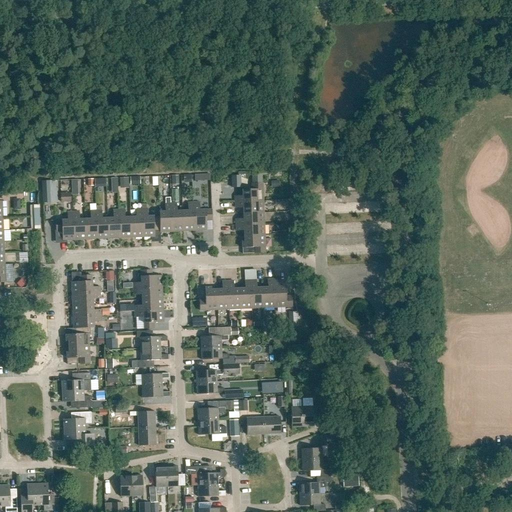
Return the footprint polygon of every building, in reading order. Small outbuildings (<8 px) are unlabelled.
[(240,176),(232,176),(232,188),(240,188),(240,176)] [(52,181),(42,182),(43,198),(53,198),(52,181)] [(242,190),(242,196),(234,197),(235,203),(263,201),(262,184),(252,184),(252,190),(242,190)] [(61,193),(61,201),(71,201),(71,193),(61,193)] [(263,201),(235,203),(235,208),(243,208),(243,214),(263,213),(263,201)] [(188,211),(182,211),(183,232),(194,231),(193,203),(187,203),(188,211)] [(193,203),(194,231),(206,231),(206,221),(212,221),(211,210),(199,211),(199,203),(193,203)] [(165,212),(159,212),(159,216),(160,231),(160,233),(172,232),(170,204),(165,204),(165,212)] [(183,232),(182,211),(177,212),(176,204),(170,204),(172,232),(183,232)] [(39,228),(39,205),(30,205),(29,227),(39,228)] [(135,210),(136,217),(130,218),(131,238),(142,238),(141,209),(135,210)] [(154,231),(160,231),(159,216),(147,217),(147,209),(141,209),(142,238),(154,237),(154,231)] [(113,218),(107,219),(108,239),(120,239),(118,210),(113,211),(113,218)] [(124,210),(118,210),(120,239),(131,238),(130,218),(125,218),(124,210)] [(90,212),(90,219),(85,220),(85,240),(97,240),(96,211),(90,212)] [(108,239),(107,219),(102,219),(101,211),(96,211),(97,240),(108,239)] [(67,220),(55,221),(56,232),(62,231),(62,241),(74,241),(73,212),(67,213),(67,220)] [(79,212),(73,212),(74,241),(85,240),(85,220),(79,220),(79,212)] [(263,213),(243,214),(243,219),(235,219),(236,225),(264,224),(263,213)] [(264,224),(236,225),(236,231),(244,231),(244,236),(264,236),(264,224)] [(244,242),(242,242),(242,254),(265,253),(264,236),(244,236),(244,242)] [(244,280),(255,279),(255,269),(243,270),(244,280)] [(141,271),(141,283),(133,283),(133,289),(162,288),(161,276),(151,277),(151,271),(141,271)] [(91,276),(81,276),(81,282),(71,283),(72,294),(100,293),(100,287),(92,288),(91,276)] [(273,280),(274,308),(292,307),(291,296),(285,297),(285,287),(279,287),(279,279),(273,280)] [(263,308),(262,288),(256,288),(256,280),(250,281),(251,309),(263,308)] [(273,280),(267,280),(267,288),(262,288),(263,308),(274,308),(273,280)] [(240,309),(239,289),(234,289),(233,281),(227,282),(229,310),(240,309)] [(245,289),(239,289),(240,309),(251,309),(250,281),(244,281),(245,289)] [(222,290),(216,290),(217,310),(229,310),(227,282),(222,282),(222,290)] [(162,288),(133,289),(134,295),(142,295),(142,300),(162,299),(162,288)] [(211,288),(199,288),(200,311),(217,310),(216,290),(211,290),(211,288)] [(92,299),(100,299),(100,293),(72,294),(72,306),(93,305),(92,299)] [(162,299),(142,300),(142,306),(134,306),(134,312),(163,311),(162,299)] [(93,305),(72,306),(73,317),(101,316),(101,310),(93,310),(93,305)] [(163,311),(134,312),(135,318),(143,317),(143,329),(154,329),(154,323),(163,322),(163,311)] [(297,312),(288,312),(289,326),(297,325),(297,312)] [(93,322),(101,322),(101,316),(73,317),(73,329),(75,329),(90,328),(94,328),(93,322)] [(75,335),(65,335),(66,341),(68,341),(68,347),(89,346),(88,335),(90,335),(90,328),(75,329),(75,335)] [(228,336),(200,337),(201,349),(221,348),(221,341),(228,341),(228,336)] [(167,337),(139,338),(140,349),(160,349),(160,342),(167,341),(167,337)] [(117,340),(106,340),(106,349),(118,349),(117,340)] [(68,347),(69,352),(66,352),(67,365),(90,364),(89,346),(68,347)] [(221,348),(201,349),(201,360),(229,359),(228,354),(221,355),(221,348)] [(131,368),(154,367),(153,361),(168,360),(168,355),(160,355),(160,349),(140,349),(140,361),(131,361),(131,368)] [(238,364),(222,365),(223,370),(196,371),(196,383),(216,382),(216,375),(239,374),(238,364)] [(75,381),(61,382),(62,392),(83,391),(83,385),(89,385),(89,381),(90,380),(90,373),(75,374),(75,381)] [(168,374),(141,375),(142,387),(162,386),(161,379),(169,379),(168,374)] [(216,382),(196,383),(197,395),(224,393),(224,391),(224,389),(216,389),(216,382)] [(260,383),(261,393),(282,392),(281,382),(260,383)] [(162,386),(142,387),(142,398),(169,397),(169,392),(162,393),(162,386)] [(242,390),(224,391),(224,393),(224,400),(242,399),(242,390)] [(83,391),(62,392),(62,403),(76,402),(76,408),(90,408),(90,396),(83,397),(83,391)] [(217,408),(197,409),(198,421),(218,420),(218,413),(225,413),(225,410),(233,410),(233,401),(217,402),(217,408)] [(302,407),(290,408),(291,428),(302,427),(302,407)] [(313,407),(302,407),(302,427),(314,427),(313,407)] [(77,413),(77,419),(63,420),(64,430),(85,429),(85,424),(91,423),(90,412),(77,413)] [(154,412),(137,412),(139,446),(155,446),(154,412)] [(280,417),(246,418),(246,435),(280,434),(280,417)] [(198,421),(199,436),(226,434),(226,427),(218,427),(218,420),(198,421)] [(239,437),(238,421),(229,421),(230,437),(239,437)] [(85,429),(64,430),(64,441),(78,440),(78,447),(92,446),(92,434),(85,435),(85,429)] [(321,448),(301,449),(302,460),(322,460),(322,455),(327,455),(327,446),(337,446),(336,436),(321,436),(321,448)] [(322,460),(302,460),(302,472),(321,471),(321,477),(331,477),(335,476),(334,470),(322,471),(322,460)] [(155,488),(167,487),(166,467),(155,468),(155,488)] [(166,467),(167,487),(178,487),(177,467),(166,467)] [(185,467),(185,471),(185,475),(197,475),(197,486),(217,485),(217,478),(224,478),(224,470),(220,470),(220,473),(201,474),(200,467),(185,467)] [(342,475),(342,486),(357,486),(358,475),(342,475)] [(131,476),(119,477),(120,497),(131,496),(131,476)] [(143,503),(142,476),(131,476),(131,496),(138,496),(138,503),(143,503)] [(331,477),(321,477),(317,477),(317,483),(299,484),(299,495),(319,494),(319,488),(326,488),(326,483),(331,483),(331,477)] [(37,485),(38,506),(43,506),(44,511),(54,511),(54,498),(48,498),(47,484),(37,485)] [(9,486),(0,485),(0,507),(5,507),(5,511),(16,511),(16,499),(10,500),(9,486)] [(20,495),(20,511),(32,511),(32,506),(38,506),(37,485),(26,485),(27,494),(20,495)] [(217,485),(197,486),(198,497),(225,496),(225,491),(218,492),(217,485)] [(319,494),(299,495),(300,506),(313,506),(314,511),(325,511),(325,505),(320,505),(319,494)] [(111,504),(111,511),(121,511),(121,503),(111,504)] [(143,503),(138,503),(138,511),(149,511),(149,503),(143,503)] [(158,511),(158,503),(150,503),(150,511),(158,511)]
